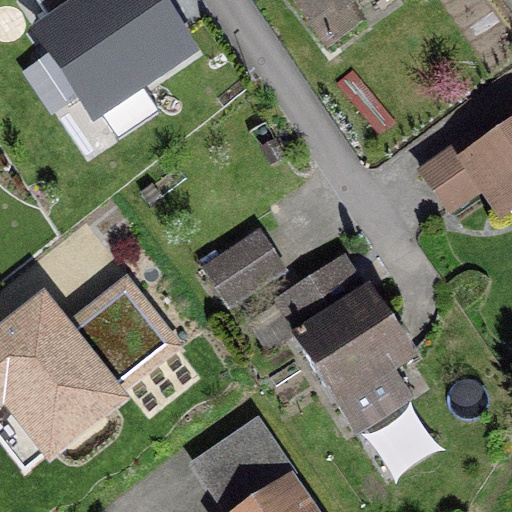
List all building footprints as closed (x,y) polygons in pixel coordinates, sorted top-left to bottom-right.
[(179,51),(144,0),(110,0),(52,39),(96,105),(179,51)] [(353,0),(292,0),(308,22),(307,22),(325,48),(355,27),(342,8),(353,0)] [(511,213),(511,127),(463,161),(455,152),(418,177),(437,205),(474,179),(503,220),(511,213)] [(224,308),(278,273),(257,239),(202,275),(224,308)] [(384,373),(406,359),(364,293),(359,296),(356,292),(348,297),(331,269),(275,304),(296,337),(290,340),(351,434),(402,401),(384,373)] [(124,400),(44,300),(0,334),(0,406),(6,402),(50,458),(124,400)] [(253,425),(192,467),(222,511),(225,511),(285,471),(253,425)] [(300,511),(285,489),(250,511),(300,511)]
